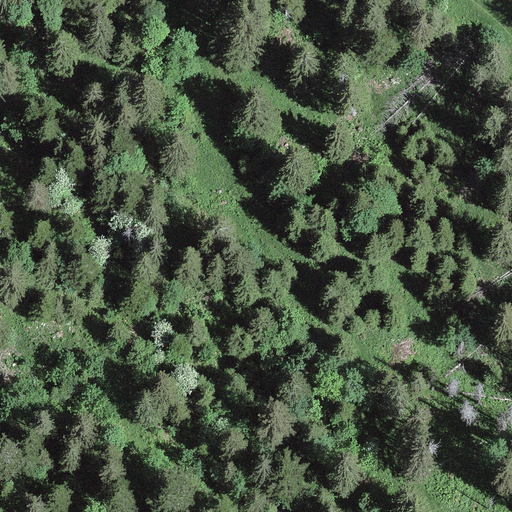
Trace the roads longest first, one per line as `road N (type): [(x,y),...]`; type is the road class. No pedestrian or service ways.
road 1 (track): [(176,0),(192,31),(217,134),(202,216),(243,338),(352,511)]
road 2 (track): [(0,424),(60,414),(106,430),(239,511)]
